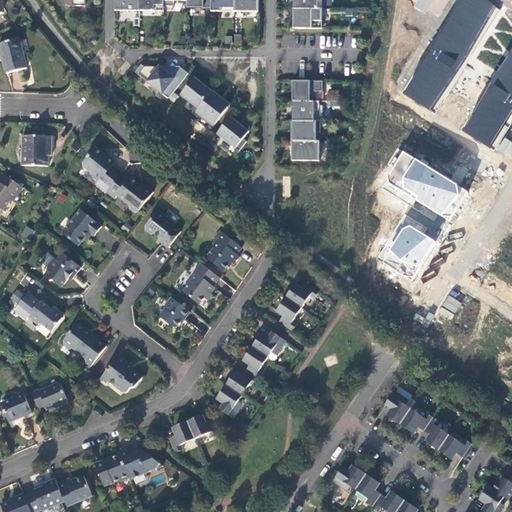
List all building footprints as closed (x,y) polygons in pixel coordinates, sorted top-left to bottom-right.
[(140,11),(140,0),(115,0),(116,11),(140,11)] [(140,0),(140,11),(155,11),(155,5),(164,5),(163,0),(140,0)] [(211,0),(211,8),(211,11),(221,11),(221,8),(235,8),(234,0),(211,0)] [(234,0),(235,8),(235,11),(258,12),(258,0),(234,0)] [(293,0),(294,9),(318,9),(318,0),(293,0)] [(393,84),(434,109),(465,59),(498,7),(486,0),(445,0),(436,16),(393,84)] [(322,9),(318,9),(294,9),(293,28),(322,29),(322,9)] [(456,123),(497,148),(511,123),(511,32),(487,72),(456,123)] [(19,38),(0,43),(0,48),(7,74),(28,68),(19,38)] [(144,67),(138,75),(145,80),(150,79),(150,84),(160,91),(163,91),(170,97),(189,73),(179,66),(174,73),(165,66),(144,67)] [(199,109),(213,92),(195,78),(181,95),(199,109)] [(323,91),(323,81),(293,81),(293,90),(295,90),(295,101),(316,101),(316,91),(323,91)] [(193,117),(210,131),(230,105),(223,99),(221,101),(219,100),(220,98),(213,92),(199,109),(193,117)] [(316,101),(295,101),(293,101),(293,121),(320,121),(320,101),(316,101)] [(240,125),(230,117),(217,134),(239,151),(247,142),(243,139),(249,131),(249,126),(243,121),(240,125)] [(321,121),(320,121),(293,121),(292,141),(316,141),(316,132),(320,132),(321,121)] [(53,136),(24,136),(23,166),(49,167),(50,147),(53,147),(53,136)] [(316,141),(292,141),(292,160),(320,161),(320,141),(316,141)] [(455,181),(402,151),(397,147),(389,163),(393,166),(388,174),(389,181),(383,188),(435,220),(439,214),(451,221),(469,192),(455,181)] [(107,191),(122,172),(114,166),(116,163),(108,157),(107,158),(95,148),(84,162),(84,165),(91,171),(92,176),(98,180),(96,182),(107,191)] [(129,178),(122,172),(107,191),(107,192),(114,197),(116,194),(129,204),(129,207),(134,211),(138,210),(153,191),(146,186),(143,186),(130,177),(129,178)] [(23,188),(4,174),(0,179),(0,213),(1,214),(16,193),(18,195),(23,188)] [(175,223),(158,210),(147,225),(147,229),(151,233),(155,234),(163,240),(162,241),(168,246),(181,231),(173,225),(175,223)] [(101,226),(81,211),(63,234),(80,246),(91,233),(94,235),(101,226)] [(428,229),(405,214),(376,259),(412,281),(435,241),(424,234),(428,229)] [(25,225),(20,235),(29,240),(35,231),(25,225)] [(243,247),(221,230),(216,237),(217,238),(212,243),(213,245),(207,253),(207,256),(225,270),(232,260),(234,262),(240,255),(238,253),(243,247)] [(81,267),(63,253),(57,260),(54,258),(47,267),(50,269),(44,276),(51,281),(54,282),(62,287),(73,274),(76,275),(81,267)] [(213,286),(220,277),(201,261),(193,271),(196,273),(182,291),(199,304),(204,298),(207,300),(211,294),(211,293),(215,287),(213,286)] [(27,276),(20,283),(25,288),(32,281),(27,276)] [(306,282),(304,280),(300,287),(295,283),(293,283),(284,296),(300,306),(308,292),(313,296),(317,289),(306,282)] [(42,301),(29,292),(15,311),(28,320),(29,319),(38,324),(43,325),(52,331),(63,318),(62,313),(58,310),(55,310),(42,301)] [(192,312),(172,296),(167,302),(166,307),(162,313),(162,318),(173,327),(178,326),(185,318),(186,318),(192,312)] [(300,306),(284,296),(276,307),(278,310),(282,313),(278,320),(291,329),(295,322),(291,319),(300,306)] [(439,314),(453,320),(460,301),(446,296),(439,314)] [(87,361),(92,365),(108,345),(78,323),(65,340),(66,345),(68,347),(73,347),(86,357),(87,361)] [(284,339),(271,330),(267,336),(262,332),(259,333),(251,345),(267,356),(271,350),(278,348),(284,339)] [(267,356),(251,345),(244,356),(244,359),(250,362),(245,369),(258,378),(263,371),(259,368),(267,356)] [(120,357),(106,374),(112,378),(109,382),(123,393),(125,392),(129,392),(133,388),(136,387),(143,378),(130,367),(130,364),(120,357)] [(258,378),(245,369),(242,374),(236,371),(234,371),(225,384),(241,394),(250,381),(254,384),(258,378)] [(112,378),(106,374),(102,380),(107,384),(109,382),(112,378)] [(32,390),(40,409),(46,406),(48,409),(69,400),(62,385),(58,381),(39,389),(38,387),(32,390)] [(241,394),(225,384),(218,395),(218,398),(223,401),(219,407),(232,417),(239,407),(238,400),(241,394)] [(13,396),(1,401),(10,420),(32,411),(22,388),(14,392),(13,396)] [(394,391),(384,405),(390,409),(387,414),(388,417),(399,425),(411,408),(405,404),(403,397),(394,391)] [(411,408),(399,425),(408,431),(413,431),(416,426),(423,431),(432,417),(426,413),(423,417),(411,408)] [(219,433),(212,417),(205,420),(203,416),(201,414),(188,420),(196,439),(210,432),(212,436),(219,433)] [(432,417),(423,431),(428,434),(425,439),(424,441),(425,442),(437,451),(449,434),(437,425),(439,422),(432,417)] [(176,433),(169,436),(176,452),(183,448),(182,445),(196,439),(188,420),(175,425),(174,428),(176,433)] [(455,453),(461,457),(471,443),(465,439),(462,443),(449,434),(437,451),(448,458),(453,457),(455,453)] [(132,446),(120,451),(120,452),(131,476),(132,478),(156,468),(161,463),(140,446),(134,449),(132,446)] [(131,476),(120,452),(96,462),(106,484),(122,478),(124,480),(131,476)] [(356,489),(368,471),(355,463),(354,464),(350,470),(343,466),(334,479),(343,486),(351,485),(356,489)] [(367,501),(373,505),(382,492),(377,488),(380,483),(380,480),(368,471),(356,489),(369,497),(367,501)] [(511,472),(508,478),(504,475),(500,476),(492,487),(504,495),(508,498),(511,491),(511,472)] [(71,477),(58,483),(66,500),(68,505),(93,495),(85,476),(73,481),(71,477)] [(34,491),(25,495),(33,511),(43,508),(45,511),(56,506),(56,504),(66,500),(58,483),(56,478),(48,482),(48,483),(33,490),(34,491)] [(482,508),(486,511),(498,511),(501,508),(500,501),(504,495),(492,487),(488,484),(480,496),(481,498),(486,502),(482,508)] [(382,507),(390,511),(396,511),(406,498),(394,490),(392,491),(389,496),(382,492),(373,505),(380,510),(382,507)] [(25,495),(25,494),(3,504),(6,511),(32,511),(33,511),(25,495)] [(416,511),(418,509),(418,506),(406,498),(396,511),(416,511)]
